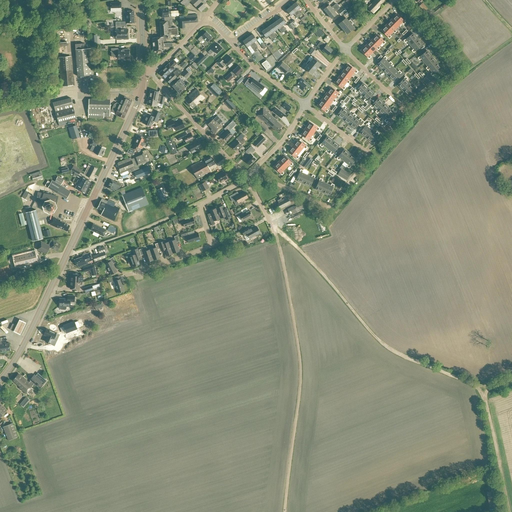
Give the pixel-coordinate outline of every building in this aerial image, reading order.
[(178,0),(182,4),(183,4),(186,7),(190,3),(189,3),(190,1),(191,2),(196,7),(201,12),(207,7),(204,5),(206,3),(206,2),(207,0),(178,0)] [(380,5),(384,0),(375,0),(374,2),(368,8),(373,13),(381,6),(380,5)] [(291,6),(299,16),(302,14),(298,10),(300,7),(296,2),(291,6)] [(328,14),(338,6),(336,3),(331,7),(329,5),(324,9),(328,14)] [(297,18),(299,16),(291,6),(286,10),(291,16),(293,13),(297,18)] [(338,6),(328,14),(331,19),(337,15),(335,12),(340,8),(338,6)] [(168,37),(168,38),(171,38),(171,35),(178,34),(177,28),(172,28),(171,25),(173,25),(172,16),(178,15),(178,10),(168,11),(168,8),(161,8),(162,17),(165,17),(165,21),(160,22),(161,37),(163,36),(168,36),(168,37)] [(117,22),(117,26),(127,26),(127,23),(134,23),(134,11),(124,11),(124,22),(117,22)] [(391,19),(398,26),(402,22),(403,24),(405,22),(397,14),(391,19)] [(184,23),(198,22),(197,15),(185,16),(185,18),(179,18),(180,28),(184,28),(184,23)] [(346,18),(338,24),(342,29),(351,21),(355,18),(354,15),(350,19),(348,21),(346,18)] [(277,21),(284,32),(286,30),(283,25),(285,23),(282,18),(277,21)] [(395,30),(398,26),(391,19),(386,25),(393,32),(394,33),(396,31),(395,30)] [(282,33),(284,32),(277,21),(272,25),(275,30),(278,28),(282,33)] [(351,21),(342,29),(347,34),(354,28),(351,25),(353,23),(351,21)] [(273,32),(275,30),(272,25),(267,28),(274,39),(277,37),(273,32)] [(389,35),(393,32),(386,25),(381,30),(389,38),(391,37),(389,35)] [(127,26),(116,27),(116,29),(116,39),(128,39),(128,29),(127,29),(127,26)] [(272,40),(274,39),(267,28),(262,32),(265,37),(268,35),(272,40)] [(210,34),(209,35),(206,32),(202,36),(201,36),(198,39),(200,42),(202,44),(205,46),(209,41),(208,40),(211,37),(211,36),(210,34)] [(410,45),(418,39),(413,33),(404,41),(405,43),(407,41),(410,45)] [(248,38),(256,48),(258,47),(254,42),(257,40),(253,34),(248,38)] [(377,34),(371,40),(378,46),(382,43),(383,44),(385,42),(377,34)] [(166,38),(168,38),(168,37),(168,36),(163,36),(161,37),(153,37),(153,44),(154,44),(164,43),(164,41),(166,41),(166,38)] [(253,50),(256,48),(248,38),(243,41),(247,47),(250,45),(253,50)] [(418,39),(410,45),(413,49),(412,51),(413,53),(422,45),(418,39)] [(366,45),(373,52),(376,48),(378,50),(380,48),(378,46),(371,40),(366,45)] [(154,44),(153,44),(154,51),(164,50),(164,47),(172,46),(172,42),(164,43),(154,44)] [(328,55),(332,50),(326,45),(325,46),(320,42),(317,46),(320,49),(320,48),(322,50),(328,55)] [(77,76),(89,75),(93,75),(91,48),(84,48),(83,43),(75,44),(77,76)] [(214,51),(217,53),(222,48),(218,44),(212,49),(212,48),(208,52),(210,54),(214,51)] [(369,55),(373,52),(366,45),(361,51),(369,59),(371,57),(369,55)] [(193,47),(192,49),(190,51),(195,56),(198,52),(193,47)] [(118,59),(129,58),(129,49),(118,50),(118,48),(111,48),(112,56),(118,56),(118,59)] [(424,63),(432,57),(427,51),(418,58),(419,60),(421,59),(424,63)] [(202,53),(201,54),(197,58),(194,62),(197,65),(201,61),(200,60),(204,56),(202,53)] [(188,59),(192,63),(196,58),(193,55),(188,59)] [(71,56),(58,57),(61,86),(74,85),(71,56)] [(230,56),(224,61),(221,58),(216,62),(222,68),(226,64),(229,67),(232,64),(231,63),(234,60),(230,56)] [(376,65),(382,70),(388,63),(385,60),(387,58),(385,56),(376,65)] [(309,63),(317,69),(321,64),(313,57),(310,61),(309,60),(307,62),(309,63)] [(432,57),(424,63),(427,67),(426,68),(427,70),(429,69),(436,63),(432,57)] [(176,63),(173,60),(160,72),(165,78),(175,68),(174,66),(176,63)] [(266,60),(261,64),(266,70),(271,67),(266,60)] [(290,68),(282,62),(278,68),(285,74),(290,68)] [(304,69),(312,75),(317,69),(309,63),(307,62),(306,64),(307,65),(304,69)] [(387,75),(394,69),(390,65),(392,63),(390,62),(388,63),(382,70),(387,75)] [(436,63),(429,69),(432,72),(430,74),(432,76),(441,68),(436,63)] [(343,70),(351,76),(354,72),(356,73),(357,71),(348,64),(343,70)] [(233,70),(228,75),(225,78),(229,81),(234,76),(233,75),(235,73),(237,75),(240,72),(242,73),(243,71),(242,70),(243,69),(239,65),(233,71),(233,70)] [(177,69),(173,73),(166,79),(170,83),(176,76),(177,76),(181,73),(177,69)] [(186,78),(190,74),(186,69),(181,74),(186,78)] [(394,69),(387,75),(393,81),(397,76),(401,72),(399,71),(398,72),(394,69)] [(348,80),(351,76),(343,70),(339,77),(346,82),(348,84),(350,81),(348,80)] [(298,88),(298,87),(302,90),(306,85),(300,80),(301,79),(298,77),(298,76),(296,74),(293,78),(298,82),(296,85),(297,86),(296,87),(298,88)] [(432,80),(427,75),(423,79),(428,84),(432,80)] [(343,86),(346,82),(339,77),(334,83),(344,90),(345,88),(343,86)] [(403,90),(409,84),(406,80),(407,78),(405,77),(397,85),(403,90)] [(180,78),(179,80),(173,85),(179,92),(187,85),(180,78)] [(245,83),(259,94),(261,91),(265,87),(253,79),(252,80),(249,78),(245,83)] [(222,91),(220,89),(213,83),(208,89),(217,97),(222,91)] [(362,95),(368,88),(363,83),(355,91),(356,93),(358,92),(362,95)] [(409,84),(403,90),(408,96),(416,87),(414,86),(413,87),(409,84)] [(424,85),(416,91),(419,95),(427,89),(424,85)] [(326,93),(334,99),(337,95),(339,96),(340,94),(331,87),(326,93)] [(368,88),(362,95),(365,99),(364,100),(366,102),(374,94),(368,88)] [(197,89),(190,95),(184,99),(192,108),(205,97),(197,89)] [(157,100),(164,102),(165,97),(158,95),(159,92),(150,90),(148,98),(157,100)] [(322,99),(329,105),(332,101),(334,102),(336,100),(334,99),(326,93),(322,99)] [(115,114),(124,118),(132,100),(123,96),(119,104),(117,103),(115,105),(114,105),(111,111),(115,114)] [(65,121),(76,118),(71,97),(53,102),(59,125),(66,123),(65,121)] [(163,104),(164,102),(157,100),(148,98),(147,104),(157,107),(158,103),(163,104)] [(228,98),(224,102),(231,110),(236,106),(228,98)] [(377,110),(383,103),(378,98),(370,106),(372,108),(373,107),(377,110)] [(109,117),(110,103),(110,100),(88,99),(87,118),(103,118),(103,116),(109,117)] [(326,109),(329,105),(322,99),(317,106),(326,113),(328,110),(326,109)] [(283,111),(285,109),(288,111),(291,107),(284,102),(282,105),(280,103),(277,107),(283,111)] [(382,115),(389,109),(383,103),(377,110),(375,112),(377,113),(379,112),(382,115)] [(344,106),(337,115),(343,120),(348,112),(344,109),(346,107),(344,106)] [(281,118),(284,114),(275,107),(272,111),(281,118)] [(277,121),(273,117),(264,109),(257,116),(263,121),(264,121),(267,123),(266,124),(270,127),(271,126),(277,131),(282,126),(277,121)] [(389,109),(382,115),(386,119),(384,121),(386,122),(394,114),(389,109)] [(352,115),(348,112),(343,120),(349,124),(355,117),(356,115),(354,114),(352,115)] [(159,118),(160,116),(154,114),(153,117),(147,114),(145,120),(144,120),(143,123),(150,126),(153,121),(157,122),(159,118)] [(214,118),(208,124),(212,129),(211,130),(215,134),(222,127),(220,124),(223,121),(217,115),(214,118)] [(355,117),(349,124),(355,129),(358,124),(362,120),(360,118),(358,120),(355,117)] [(256,118),(253,120),(264,131),(266,129),(256,118)] [(173,120),(166,122),(169,128),(174,126),(176,131),(184,127),(181,120),(174,123),(173,120)] [(320,129),(310,122),(306,128),(314,134),(317,129),(319,130),(320,129)] [(365,138),(371,130),(367,127),(368,125),(366,124),(359,133),(365,138)] [(76,125),(68,128),(72,140),(80,137),(76,125)] [(229,131),(232,128),(229,125),(224,129),(226,131),(221,136),(226,141),(233,135),(229,131)] [(385,134),(387,132),(380,126),(378,128),(384,134),(385,134)] [(83,128),(81,133),(94,139),(96,134),(83,128)] [(306,128),(302,134),(312,140),(313,139),(312,138),(314,134),(306,128)] [(371,130),(365,138),(371,142),(379,133),(377,131),(375,133),(371,130)] [(187,135),(185,132),(177,136),(179,141),(184,139),(186,142),(194,138),(191,132),(187,135)] [(235,139),(236,140),(230,145),(236,151),(242,145),(242,144),(244,142),(241,140),(244,136),(241,133),(235,139)] [(144,147),(146,144),(146,143),(144,143),(146,139),(138,135),(132,149),(129,148),(127,153),(133,155),(135,150),(138,152),(140,151),(141,149),(142,149),(143,147),(144,147)] [(327,149),(333,142),(327,137),(320,146),(322,147),(323,146),(327,149)] [(166,140),(167,143),(171,151),(176,149),(171,138),(166,140)] [(104,154),(103,153),(105,149),(98,145),(99,142),(93,139),(90,145),(92,146),(90,150),(94,152),(94,153),(101,156),(102,156),(103,155),(104,154)] [(307,147),(298,139),(294,145),(301,151),(305,147),(306,148),(307,147)] [(199,149),(198,148),(201,146),(199,141),(189,147),(192,153),(199,149)] [(331,155),(339,146),(333,142),(327,149),(331,153),(330,154),(331,155)] [(294,145),(289,150),(298,158),(299,156),(298,155),(301,151),(294,145)] [(250,165),(256,159),(251,154),(252,153),(249,149),(246,151),(249,155),(244,160),(250,165)] [(344,163),(350,155),(344,150),(337,159),(339,161),(340,159),(344,163)] [(133,158),(131,159),(131,157),(118,163),(118,164),(118,166),(119,169),(118,169),(120,173),(127,171),(128,173),(139,169),(137,165),(146,162),(143,152),(133,156),(133,158)] [(348,168),(355,159),(350,155),(344,163),(348,166),(347,167),(348,168)] [(292,164),(284,156),(279,161),(286,168),(290,164),(291,165),(292,164)] [(191,166),(196,176),(197,179),(211,172),(208,167),(215,164),(211,157),(205,161),(204,159),(191,166)] [(310,159),(307,157),(306,159),(304,162),(301,165),(306,168),(312,161),(310,159)] [(279,161),(274,166),(282,174),(284,173),(283,172),(286,168),(279,161)] [(93,180),(95,177),(93,176),(97,168),(89,164),(83,174),(93,180)] [(74,165),(71,170),(79,174),(82,170),(74,165)] [(135,172),(137,178),(152,173),(149,166),(135,172)] [(303,183),(307,174),(303,171),(303,170),(302,169),(297,180),(303,183)] [(337,175),(347,180),(350,174),(341,169),(340,170),(337,175)] [(43,178),(41,171),(31,174),(33,181),(43,178)] [(91,181),(75,172),(73,175),(77,177),(80,178),(79,180),(78,179),(76,182),(77,183),(75,188),(84,193),(91,181)] [(216,176),(220,183),(227,179),(223,172),(216,176)] [(310,186),(315,175),(313,174),(312,176),(307,174),(303,183),(310,186)] [(57,176),(54,182),(60,185),(63,180),(57,176)] [(322,191),(326,182),(321,180),(322,179),(320,178),(315,188),(322,191)] [(67,199),(71,192),(52,180),(48,187),(67,199)] [(116,190),(117,188),(118,187),(119,188),(120,187),(121,184),(117,182),(117,183),(111,180),(107,188),(114,191),(114,189),(116,190)] [(199,185),(202,190),(203,191),(209,188),(208,186),(206,182),(199,185)] [(328,195),(333,184),(331,183),(331,185),(326,182),(322,191),(328,195)] [(161,202),(169,198),(164,186),(155,190),(161,202)] [(142,187),(124,194),(122,195),(129,212),(148,204),(142,187)] [(31,193),(26,190),(21,197),(26,200),(31,193)] [(37,192),(36,201),(46,203),(49,202),(53,203),(53,204),(56,205),(58,196),(37,192)] [(241,203),(241,202),(248,198),(245,192),(237,196),(236,193),(229,196),(232,202),(233,201),(236,206),(241,203)] [(280,210),(290,204),(287,198),(284,199),(283,199),(281,200),(280,198),(277,199),(279,203),(277,204),(280,210)] [(114,206),(115,203),(108,200),(107,201),(102,199),(97,209),(102,211),(101,215),(114,221),(120,208),(114,206)] [(49,212),(53,210),(54,207),(53,204),(53,203),(49,202),(46,203),(45,203),(44,207),(46,210),(49,212)] [(291,216),(305,209),(302,202),(294,206),(287,209),(291,216)] [(216,208),(220,218),(225,216),(226,220),(231,218),(227,208),(224,209),(222,206),(216,208)] [(214,221),(220,218),(216,208),(209,211),(212,217),(209,219),(212,225),(215,224),(214,221)] [(33,241),(43,238),(36,210),(26,212),(33,241)] [(242,221),(252,216),(249,210),(242,213),(241,211),(234,214),(236,217),(239,215),(242,221)] [(69,225),(60,221),(61,220),(53,217),(52,218),(50,217),(48,221),(51,222),(49,224),(59,229),(59,228),(67,231),(69,225)] [(180,225),(183,224),(184,227),(195,224),(193,217),(185,220),(184,217),(178,219),(179,222),(180,225)] [(93,224),(90,230),(94,232),(92,234),(98,237),(99,234),(99,235),(103,237),(106,232),(107,230),(103,228),(93,224)] [(114,234),(116,229),(110,225),(107,231),(114,234)] [(250,227),(247,228),(242,231),(244,236),(247,234),(249,238),(260,233),(257,227),(252,230),(250,227)] [(188,243),(200,239),(198,233),(189,236),(188,232),(181,235),(182,238),(186,237),(188,243)] [(169,242),(173,253),(179,251),(176,242),(179,241),(177,235),(174,237),(175,239),(169,242)] [(42,240),(38,249),(49,253),(51,247),(60,250),(63,243),(52,239),(50,243),(42,240)] [(161,251),(164,250),(166,255),(173,253),(169,242),(164,243),(164,241),(158,243),(160,249),(161,251)] [(157,250),(160,249),(158,243),(155,244),(156,247),(150,249),(153,260),(160,258),(157,250)] [(153,260),(150,249),(143,252),(142,248),(139,250),(141,255),(144,254),(147,262),(153,260)] [(130,264),(132,263),(133,267),(139,264),(138,260),(141,259),(137,249),(132,250),(133,255),(129,256),(130,257),(128,258),(130,264)] [(105,252),(102,253),(92,257),(94,262),(107,257),(105,252)] [(22,257),(14,259),(16,266),(28,263),(29,265),(30,265),(29,263),(37,261),(34,253),(22,256),(22,257)] [(87,262),(92,260),(90,253),(82,255),(83,257),(74,260),(76,265),(77,264),(78,267),(88,263),(87,262)] [(116,263),(113,257),(107,261),(108,263),(105,264),(111,275),(117,271),(113,264),(116,263)] [(6,263),(0,264),(0,273),(2,279),(10,277),(6,263)] [(94,265),(92,266),(84,268),(85,272),(90,271),(91,276),(96,274),(94,265)] [(82,282),(83,275),(80,275),(80,274),(71,274),(70,281),(80,282),(82,282)] [(118,292),(124,290),(121,279),(117,280),(116,277),(107,280),(109,283),(114,281),(118,292)] [(79,289),(80,282),(70,281),(70,289),(79,289)] [(100,288),(99,284),(92,286),(92,285),(84,288),(85,292),(100,288)] [(59,298),(59,306),(59,309),(60,310),(65,310),(66,309),(66,306),(69,307),(70,301),(74,302),(75,296),(68,295),(67,299),(59,298)] [(20,333),(26,321),(19,318),(13,330),(20,333)] [(62,327),(65,334),(76,330),(73,322),(62,327)] [(53,339),(54,339),(56,333),(46,329),(44,335),(48,337),(45,342),(50,344),(53,339)] [(0,351),(10,350),(9,343),(6,343),(1,343),(1,338),(0,337),(0,351)] [(26,394),(33,386),(34,384),(40,389),(47,381),(42,377),(40,380),(34,375),(30,380),(31,381),(29,383),(25,379),(24,379),(18,374),(13,380),(20,387),(19,388),(26,394)] [(25,406),(32,400),(28,395),(21,402),(25,406)] [(8,440),(18,437),(12,423),(3,427),(8,440)] [(496,490),(489,491),(491,506),(498,505),(496,490)]
